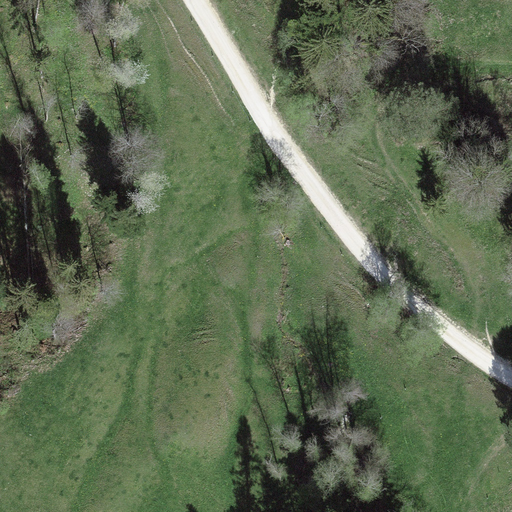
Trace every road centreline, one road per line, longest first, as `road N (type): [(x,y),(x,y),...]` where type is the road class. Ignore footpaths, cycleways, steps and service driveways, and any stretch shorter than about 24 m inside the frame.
road 1 (track): [(194,0),(338,220),(433,320),(511,379)]
road 2 (track): [(399,184),(375,138),(380,104),(393,89),(445,71),(511,66)]
road 3 (track): [(511,353),(399,184)]
